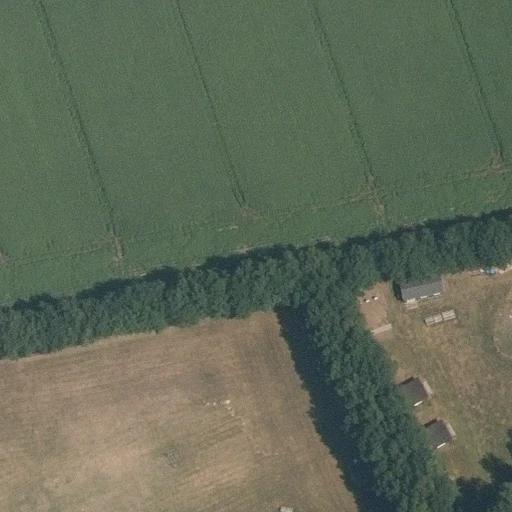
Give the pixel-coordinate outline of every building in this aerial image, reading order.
[(439,277),(400,285),(404,305),(443,296),(439,277)] [(417,384),(400,393),(410,411),(427,402),(417,384)] [(440,425),(422,435),(432,454),(450,443),(440,425)] [(367,460),(349,470),(359,488),(377,478),(367,460)] [(395,511),(387,495),(368,505),(371,511),(395,511)]
